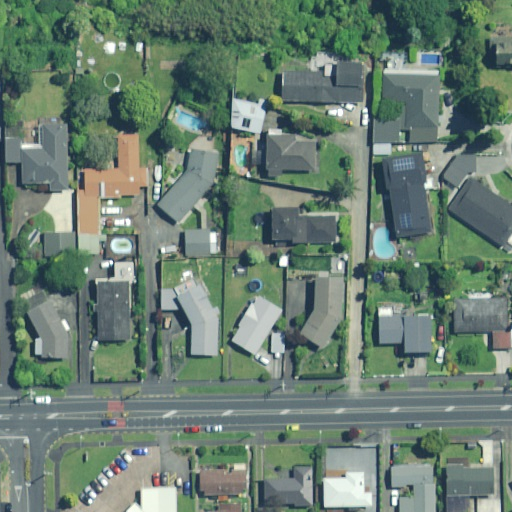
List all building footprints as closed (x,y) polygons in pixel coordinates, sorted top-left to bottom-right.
[(511,40),(489,40),(489,53),(497,54),(496,64),(511,64),(511,40)] [(364,65),(338,63),(337,74),(284,71),(282,100),(362,105),(364,65)] [(410,145),(410,142),(438,143),(439,76),(383,74),(382,103),(395,103),(394,120),(372,119),(371,155),(392,155),(392,144),(410,145)] [(265,106),(234,100),(230,128),(261,133),(265,106)] [(22,145),(23,163),(23,185),(50,184),(50,192),(67,192),(66,125),(43,126),(43,145),(22,145)] [(78,233),(79,255),(99,255),(98,199),(121,198),(121,195),(139,195),(139,187),(147,187),(146,168),(139,168),(139,135),(118,136),(119,169),(85,170),(85,181),(77,181),(78,233)] [(279,140),(279,136),(268,136),(267,170),(315,171),(316,141),(279,140)] [(22,145),(22,143),(22,139),(6,140),(6,163),(23,163),(22,145)] [(219,156),(192,150),(187,173),(159,206),(180,224),(212,186),(219,156)] [(428,188),(422,155),(382,161),(387,190),(389,190),(397,239),(431,234),(423,188),(428,188)] [(470,177),(476,169),(477,156),(458,155),(443,178),(461,191),(470,177)] [(511,205),(470,177),(461,191),(448,211),(505,249),(511,237),(511,205)] [(297,217),(297,209),(272,209),(271,240),(293,241),(293,243),(334,244),(335,217),(297,217)] [(210,256),(210,231),(186,230),(186,256),(210,256)] [(79,255),(78,233),(45,234),(46,256),(79,255)] [(174,289),(185,310),(191,324),(191,355),(217,356),(217,321),(198,278),(174,289)] [(346,280),(320,278),(318,302),(299,335),(325,350),(338,326),(346,280)] [(129,340),(129,283),(98,283),(99,340),(129,340)] [(185,310),(174,289),(162,289),(162,310),(185,310)] [(35,339),(35,355),(42,355),(42,358),(67,358),(67,333),(46,291),(23,302),(42,339),(35,339)] [(281,311),(258,297),(232,341),(255,355),(281,311)] [(507,299),(455,300),(455,332),(493,332),(493,349),(511,348),(511,332),(507,332),(507,299)] [(392,309),(379,309),(379,344),(405,344),(405,353),(432,353),(432,317),(392,317),(392,309)] [(285,333),(272,332),(271,354),(284,354),(285,333)] [(393,467),(392,487),(408,487),(408,484),(415,484),(415,498),(401,498),(400,511),(435,511),(436,468),(393,467)] [(493,498),(494,469),(449,467),(446,511),(467,511),(468,497),(493,498)] [(265,480),(265,505),(295,505),(295,507),(312,507),(312,468),(296,468),(295,480),(265,480)] [(205,490),(205,495),(242,494),(242,489),(246,489),(246,471),(201,472),(201,490),(205,490)] [(351,508),(351,511),(360,511),(360,508),(371,508),(372,494),(362,494),(363,473),(346,473),(346,481),(326,481),(325,507),(351,508)] [(147,489),(147,511),(144,511),(138,506),(132,511),(177,511),(178,489),(147,489)] [(241,511),(242,503),(220,503),(219,511),(241,511)]
